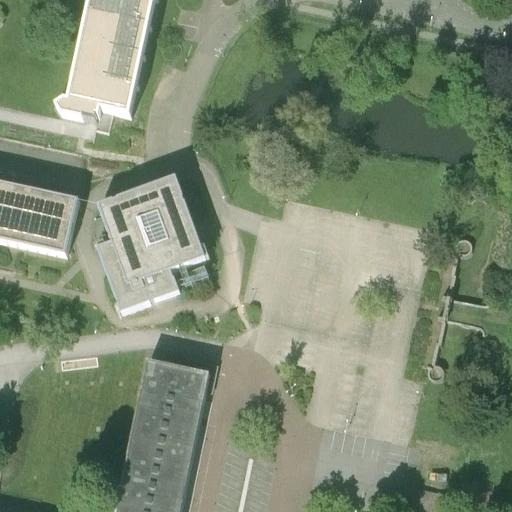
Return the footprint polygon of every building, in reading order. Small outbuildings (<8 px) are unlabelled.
[(86,0),(65,102),(55,107),(62,118),(78,122),(76,131),(95,135),(109,138),(113,119),(129,122),(153,0),(86,0)] [(177,184),(100,211),(114,248),(99,253),(103,265),(108,277),(123,318),(151,308),(163,303),(181,297),(174,276),(206,264),(190,219),(177,184)] [(79,203),(0,185),(0,245),(66,260),(79,203)] [(453,249),(453,254),(432,366),(429,370),(428,377),(430,381),(436,383),(441,381),(444,379),(445,373),(443,368),(439,368),(449,323),(452,302),(461,260),(465,260),(470,259),(473,255),(475,249),(470,243),(465,242),(460,242),(457,245),(456,249),(453,249)] [(482,308),(452,302),(449,323),(478,328),(482,308)] [(149,366),(116,511),(181,511),(208,396),(213,397),(218,370),(191,364),(181,362),(179,372),(149,366)]
